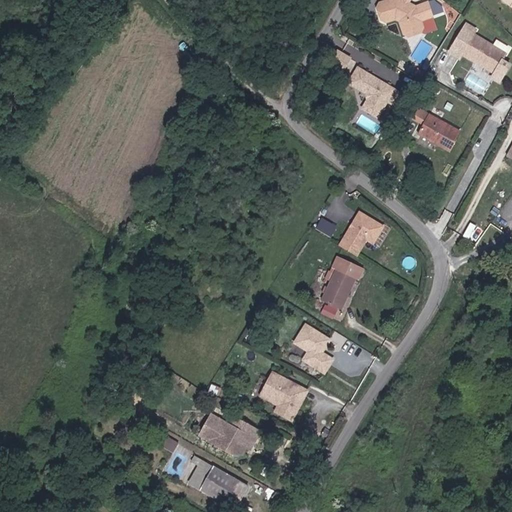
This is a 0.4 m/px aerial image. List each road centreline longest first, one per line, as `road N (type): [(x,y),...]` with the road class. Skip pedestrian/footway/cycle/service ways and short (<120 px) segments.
road 1 (unclassified): [(346,0),(299,83),(298,122),(429,233),(443,289),(311,511)]
road 2 (track): [(298,122),(168,0)]
